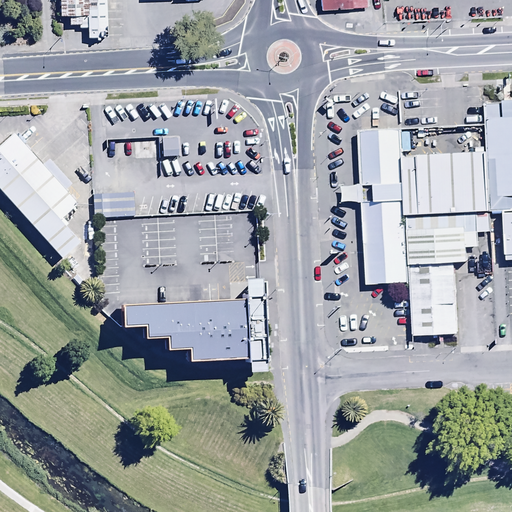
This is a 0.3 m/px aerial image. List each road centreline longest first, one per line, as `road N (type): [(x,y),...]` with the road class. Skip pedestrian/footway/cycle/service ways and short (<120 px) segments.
road 1 (residential): [(306,376),(511,368)]
road 2 (secondary): [(306,376),(295,198)]
road 3 (trunk): [(0,78),(139,71)]
road 4 (secondary): [(312,511),(306,376)]
road 5 (trunk): [(265,80),(139,71)]
road 6 (trunk): [(139,71),(260,41)]
